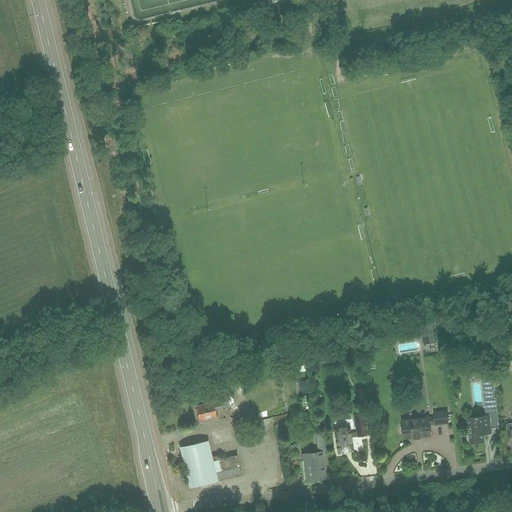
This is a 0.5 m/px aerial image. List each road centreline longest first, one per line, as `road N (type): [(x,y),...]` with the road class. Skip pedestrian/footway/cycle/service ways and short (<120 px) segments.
road 1 (secondary): [(159,511),(38,0)]
road 2 (unclassified): [(173,511),(511,464)]
